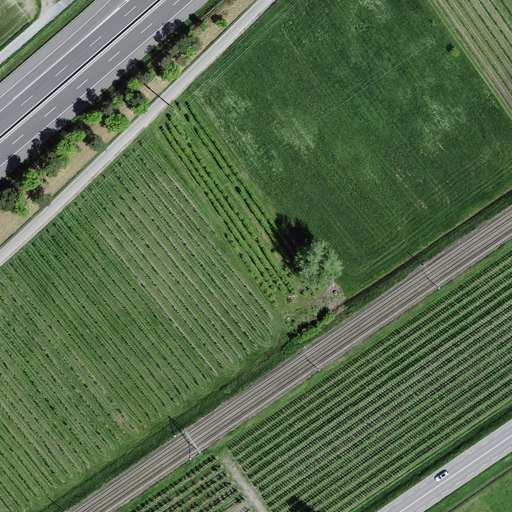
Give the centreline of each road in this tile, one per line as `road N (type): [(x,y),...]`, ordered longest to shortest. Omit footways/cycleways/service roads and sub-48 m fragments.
road 1 (unclassified): [(266,0),(0,256)]
road 2 (motorway): [(0,154),(179,0)]
road 3 (motorway): [(142,0),(26,100)]
road 4 (primary): [(511,434),(398,511)]
road 5 (motorway): [(118,0),(26,100)]
